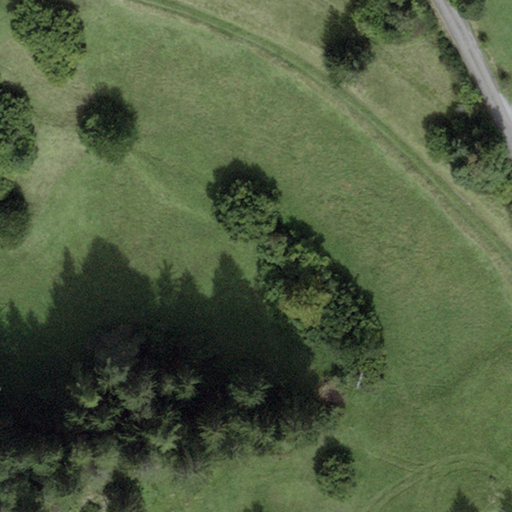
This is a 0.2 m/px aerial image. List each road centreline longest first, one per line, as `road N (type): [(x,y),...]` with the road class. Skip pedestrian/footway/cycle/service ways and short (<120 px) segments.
road 1 (track): [(511,265),(317,78),(149,0)]
road 2 (tertiary): [(438,0),(511,137)]
